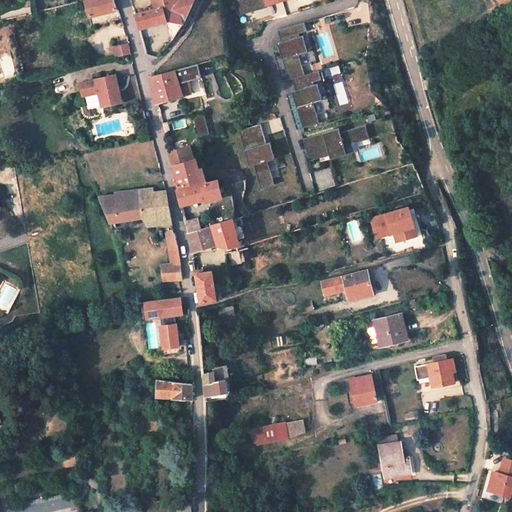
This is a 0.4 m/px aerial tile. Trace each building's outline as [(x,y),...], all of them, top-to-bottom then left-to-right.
[(84,0),(88,16),(117,10),(117,8),(115,9),(112,0),(84,0)] [(152,0),(155,9),(135,15),(139,29),(183,16),(183,24),(192,7),(195,0),(152,0)] [(233,0),(236,8),(243,6),(246,13),(268,7),(267,5),(283,0),(233,0)] [(271,6),(274,18),(287,14),(283,2),(271,6)] [(243,6),(236,8),(238,15),(246,13),(243,6)] [(280,42),(281,44),(278,45),(289,79),(292,78),(305,74),(303,67),(299,54),(305,53),(300,36),(299,34),(303,33),(307,31),(304,22),(277,30),(280,42)] [(113,50),(115,59),(130,56),(128,47),(113,50)] [(299,54),(303,67),(312,65),(308,52),(305,53),(299,54)] [(157,104),(190,94),(189,80),(201,76),(198,64),(149,78),(155,104),(157,104)] [(322,79),(319,70),(305,74),(292,78),(296,90),(297,93),(293,94),(303,128),(320,123),(313,103),(319,101),(314,85),(313,82),(317,81),(322,79)] [(116,77),(82,84),(85,96),(98,94),(102,107),(121,102),(116,77)] [(204,113),(192,116),(199,137),(210,134),(204,113)] [(244,150),(249,149),(261,190),(275,186),(268,163),(271,159),(267,143),(261,123),(238,129),(244,150)] [(331,135),(330,131),(303,139),(310,161),(329,155),(345,150),(344,146),(363,140),(359,127),(340,132),(331,135)] [(275,158),(270,142),(267,143),(271,159),(275,158)] [(193,158),(188,146),(169,151),(168,152),(178,187),(206,182),(202,168),(199,169),(195,157),(193,158)] [(345,150),(329,155),(330,159),(346,154),(345,150)] [(222,199),(217,181),(179,188),(177,189),(180,205),(204,200),(205,203),(222,199)] [(114,195),(99,197),(109,222),(146,217),(148,226),(171,223),(166,191),(153,192),(152,188),(114,192),(114,195)] [(407,205),(369,218),(374,232),(378,230),(379,233),(393,228),(402,225),(406,237),(416,233),(407,205)] [(199,230),(197,219),(185,221),(187,233),(199,230)] [(239,248),(232,221),(231,219),(211,226),(211,227),(216,246),(217,250),(226,251),(239,248)] [(334,219),(308,228),(311,238),(337,230),(334,219)] [(402,225),(393,228),(396,240),(406,237),(402,225)] [(216,246),(211,227),(199,230),(187,233),(192,251),(216,246)] [(170,265),(160,266),(162,281),(179,279),(182,279),(175,233),(173,230),(167,232),(169,247),(167,248),(170,265)] [(225,253),(225,259),(225,267),(240,263),(238,256),(237,250),(225,253)] [(200,304),(215,298),(210,271),(209,271),(209,270),(208,269),(207,268),(202,269),(202,272),(195,274),(200,304)] [(365,270),(321,282),(324,295),(345,289),(347,298),(371,291),(365,270)] [(180,298),(146,305),(149,320),(164,317),(166,331),(165,331),(169,352),(184,349),(180,328),(179,328),(176,315),(183,313),(180,298)] [(311,302),(290,308),(292,316),(313,311),(311,302)] [(149,320),(146,305),(138,307),(142,329),(151,327),(158,326),(163,353),(169,352),(165,331),(166,331),(164,317),(149,320)] [(233,309),(219,312),(222,330),(237,327),(233,309)] [(401,314),(375,320),(381,347),(408,340),(401,314)] [(436,363),(415,367),(418,381),(432,378),(433,387),(455,382),(452,369),(456,368),(454,359),(447,360),(446,355),(435,357),(436,363)] [(317,356),(304,358),(305,366),(318,364),(317,356)] [(212,370),(203,373),(205,395),(227,391),(226,377),(228,376),(226,364),(212,366),(212,370)] [(348,380),(349,387),(353,403),(366,401),(375,399),(371,382),(370,375),(348,380)] [(191,398),(191,383),(185,382),(176,382),(157,380),(156,396),(191,398)] [(226,398),(207,400),(208,437),(224,431),(217,410),(227,410),(226,398)] [(496,414),(488,415),(489,425),(497,424),(496,414)] [(268,421),(246,426),(254,444),(257,443),(257,445),(289,438),(289,436),(305,431),(303,420),(286,423),(286,422),(268,425),(268,421)] [(232,433),(224,436),(230,451),(238,448),(232,433)] [(376,438),(378,446),(383,477),(403,474),(410,473),(407,457),(400,458),(397,442),(396,443),(394,435),(376,438)] [(511,461),(503,459),(498,475),(492,473),(487,491),(501,496),(506,477),(511,479),(511,461)] [(511,482),(511,479),(506,477),(501,496),(507,497),(511,482)] [(187,502),(176,502),(177,511),(183,511),(188,511),(187,502)]
